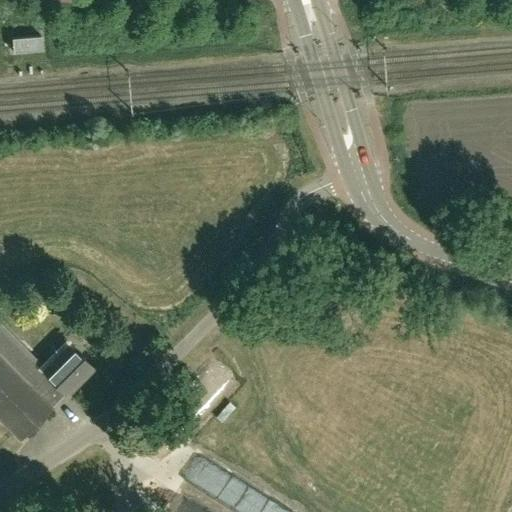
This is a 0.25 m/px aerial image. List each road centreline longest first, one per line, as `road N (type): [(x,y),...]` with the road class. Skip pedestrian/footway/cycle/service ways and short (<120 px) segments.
road 1 (unclassified): [(0,484),(71,448),(219,311),(264,262),(292,205),(360,175)]
road 2 (tertiary): [(511,275),(392,229),(360,175)]
road 3 (tertiary): [(299,0),(339,150),(360,175)]
road 4 (tertiary): [(360,175),(361,145),(313,0)]
